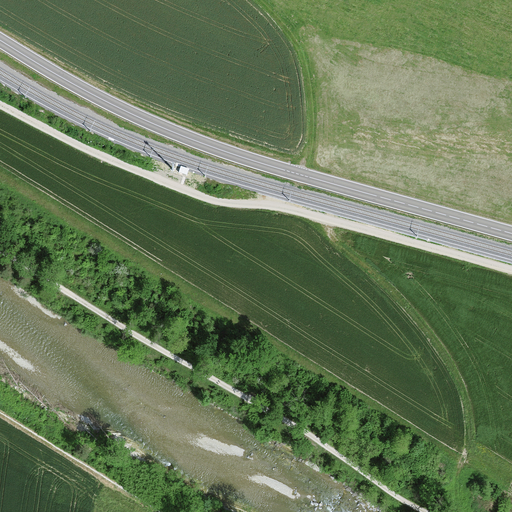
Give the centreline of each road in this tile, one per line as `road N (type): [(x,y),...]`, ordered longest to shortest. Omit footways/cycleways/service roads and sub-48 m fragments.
road 1 (secondary): [(511,231),(209,143),(120,105),(0,37)]
road 2 (track): [(0,103),(214,202),(278,206),(511,271)]
road 3 (track): [(425,511),(0,250)]
road 4 (track): [(299,170),(309,146),(308,76),(287,27),(259,0)]
